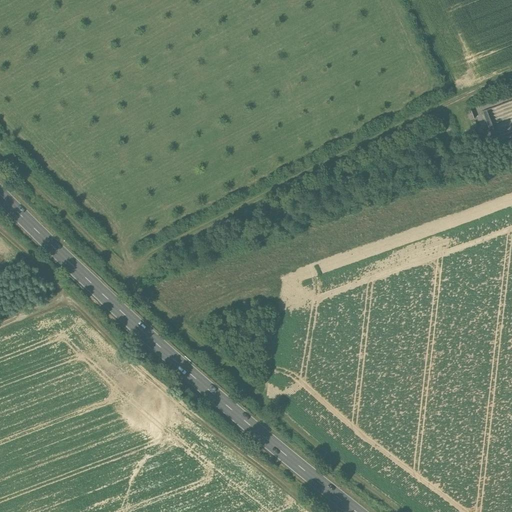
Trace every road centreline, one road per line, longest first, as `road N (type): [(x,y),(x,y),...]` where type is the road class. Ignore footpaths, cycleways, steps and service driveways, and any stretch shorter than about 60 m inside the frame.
road 1 (track): [(398,511),(129,276),(0,149)]
road 2 (primary): [(356,511),(264,436),(0,184)]
road 3 (track): [(129,276),(511,81)]
road 4 (track): [(323,511),(0,232)]
